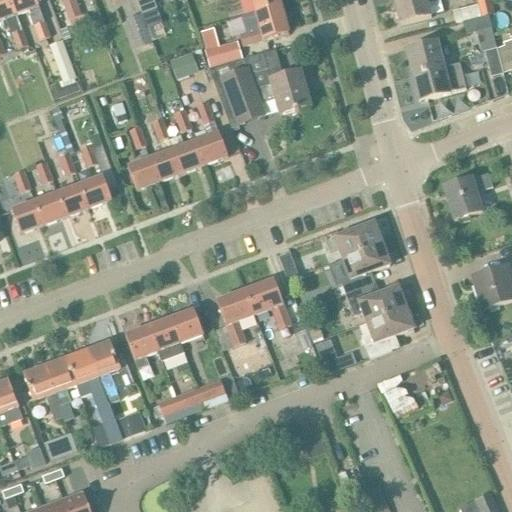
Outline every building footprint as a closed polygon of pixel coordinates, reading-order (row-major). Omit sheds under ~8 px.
[(16,18),(9,0),(0,0),(0,24),(7,22),(18,52),(28,48),(17,18),(16,18)] [(51,41),(37,4),(35,0),(9,0),(16,18),(17,18),(29,13),(31,18),(29,19),(33,30),(35,30),(40,45),(51,41)] [(73,0),(61,0),(70,22),(80,18),(73,0)] [(135,0),(142,16),(142,17),(157,11),(152,0),(135,0)] [(278,0),(228,0),(229,3),(239,0),(251,0),(256,14),(281,7),(278,0)] [(426,0),(404,0),(394,3),(400,27),(431,19),(426,0)] [(490,0),(477,0),(482,19),(494,16),(490,0)] [(289,36),(281,7),(256,14),(260,31),(239,37),(243,49),(289,36)] [(456,26),(463,25),(463,23),(481,18),(479,11),(478,7),(453,13),(456,26)] [(142,17),(142,16),(126,22),(137,51),(153,46),(142,17)] [(466,36),(481,32),(482,37),(493,34),(491,30),(492,30),(489,18),(481,20),(481,18),(463,23),(463,25),(466,36)] [(511,29),(509,31),(511,39),(511,41),(503,45),(506,52),(511,50),(511,29)] [(484,53),(496,50),(493,38),(481,41),(484,53)] [(206,52),(205,53),(210,70),(243,61),(238,43),(219,49),(206,52)] [(65,86),(77,81),(63,44),(51,48),(65,86)] [(407,53),(413,78),(444,70),(438,45),(407,53)] [(503,77),(496,50),(484,53),(470,61),(471,67),(487,64),(491,80),(503,77)] [(175,80),(197,74),(192,55),(170,61),(175,80)] [(210,71),(225,112),(232,130),(265,118),(260,105),(276,100),(281,117),(310,108),(301,75),(272,83),(264,56),(244,62),(243,60),(210,71)] [(419,103),(443,97),(466,92),(460,66),(444,70),(413,78),(419,103)] [(144,81),(131,85),(135,99),(148,95),(144,81)] [(56,103),(66,99),(81,93),(78,84),(62,90),(60,84),(50,88),(56,103)] [(468,96),(468,98),(469,100),(470,101),(471,103),(473,103),(476,103),(478,103),(479,101),(480,100),(481,98),(480,96),(479,94),(478,92),(476,91),(474,91),(472,91),(471,92),(469,94),(468,96)] [(119,93),(109,96),(118,125),(128,122),(119,93)] [(205,127),(209,139),(196,144),(205,168),(228,159),(219,135),(215,124),(208,105),(198,109),(205,127)] [(59,109),(51,112),(56,124),(61,121),(64,120),(59,109)] [(185,114),(175,118),(182,136),(192,132),(185,114)] [(163,122),(153,126),(160,144),(170,140),(163,122)] [(140,130),(130,134),(137,153),(147,149),(140,130)] [(182,176),(205,168),(196,144),(173,152),(182,176)] [(91,148),(81,152),(88,171),(99,167),(91,148)] [(182,176),(173,152),(151,161),(159,185),(182,176)] [(70,157),(60,161),(67,179),(77,175),(70,157)] [(137,193),(159,185),(151,161),(128,169),(137,193)] [(47,166),(37,169),(44,188),(54,184),(47,166)] [(14,178),(21,196),(31,192),(24,174),(14,178)] [(476,195),(493,189),(489,176),(444,190),(455,223),(482,214),(476,195)] [(112,202),(105,184),(103,179),(80,187),(89,211),(112,202)] [(89,211),(80,187),(57,196),(66,220),(89,211)] [(66,220),(57,196),(34,204),(43,228),(66,220)] [(43,228),(34,204),(12,213),(20,237),(43,228)] [(339,249),(343,261),(382,247),(375,226),(327,244),(330,252),(339,249)] [(341,285),(346,297),(368,288),(364,277),(390,267),(382,247),(343,261),(351,282),(341,285)] [(279,260),(286,279),(288,282),(299,278),(290,256),(279,260)] [(310,260),(298,264),(303,276),(315,272),(310,260)] [(511,280),(508,269),(492,274),(473,280),(483,313),(511,303),(511,280)] [(283,307),(281,301),(274,283),(245,294),(255,318),(272,311),(280,332),(291,328),(283,307)] [(372,300),(368,288),(346,297),(354,319),(363,315),(367,325),(406,311),(398,290),(372,300)] [(255,318),(245,294),(217,304),(226,329),(234,349),(245,345),(237,324),(255,318)] [(361,339),(370,361),(392,352),(388,341),(414,331),(406,311),(367,325),(370,335),(361,339)] [(195,312),(172,321),(180,344),(203,336),(195,312)] [(172,321),(149,330),(157,353),(180,344),(172,321)] [(303,322),(292,326),(296,338),(307,334),(303,322)] [(149,330),(126,338),(136,366),(137,366),(138,371),(149,367),(145,357),(157,353),(149,330)] [(318,332),(309,336),(312,345),(322,341),(318,332)] [(126,390),(135,387),(122,352),(115,355),(111,344),(89,352),(109,406),(119,402),(109,376),(119,373),(126,390)] [(115,423),(109,406),(89,352),(67,360),(78,388),(82,400),(91,396),(110,446),(122,442),(122,440),(115,423)] [(67,360),(46,368),(66,422),(73,419),(68,405),(70,404),(66,392),(78,388),(67,360)] [(24,377),(31,395),(34,404),(45,400),(49,413),(52,412),(60,410),(65,422),(66,422),(46,368),(24,377)] [(389,415),(420,405),(416,393),(407,395),(402,377),(379,384),(389,415)] [(9,382),(0,385),(0,424),(2,429),(24,421),(9,382)] [(229,403),(226,394),(221,382),(198,391),(203,403),(206,412),(229,403)] [(198,391),(175,400),(180,412),(203,403),(198,391)] [(449,392),(437,397),(442,408),(453,403),(449,392)] [(180,412),(175,400),(159,406),(164,418),(180,412)] [(115,423),(122,440),(146,432),(139,413),(115,423)] [(301,462),(324,454),(316,432),(293,440),(301,462)] [(70,436),(44,445),(50,462),(76,453),(70,436)] [(15,464),(18,473),(31,468),(32,472),(47,466),(40,449),(26,455),(28,459),(15,464)] [(0,471),(3,479),(18,473),(15,464),(0,469),(0,471)] [(64,479),(62,473),(62,471),(52,475),(55,483),(64,479)] [(55,483),(52,475),(43,478),(46,486),(55,483)] [(12,490),(15,498),(24,494),(21,487),(12,490)] [(378,511),(389,511),(380,488),(370,492),(378,511)] [(15,498),(12,490),(2,494),(5,501),(15,498)] [(90,511),(84,494),(62,502),(66,511),(90,511)] [(496,511),(490,497),(476,503),(465,508),(466,511),(496,511)] [(66,511),(62,502),(42,510),(43,511),(66,511)]
